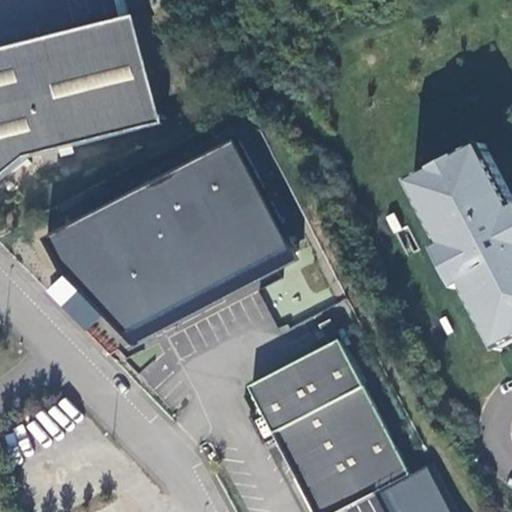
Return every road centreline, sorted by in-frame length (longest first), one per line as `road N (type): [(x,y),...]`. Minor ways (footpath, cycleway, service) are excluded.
road 1 (unclassified): [(0,288),(171,457),(203,511)]
road 2 (unknown): [(225,406),(220,363),(236,349),(309,325)]
